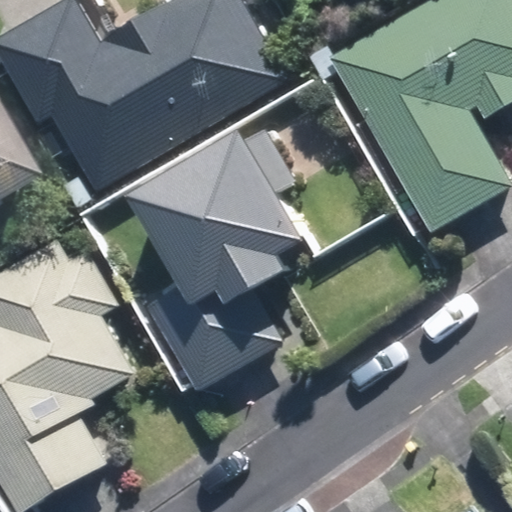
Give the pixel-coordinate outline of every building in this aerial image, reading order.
[(255,0),(188,0),(112,43),(87,0),(72,0),(2,40),(51,128),(64,119),(106,194),(303,82),(255,0)] [(511,0),(442,0),(342,56),(441,232),(511,192),(511,165),(482,112),(489,108),(496,120),(511,111),(511,0)] [(326,236),(263,128),(149,195),(199,283),(160,307),(208,389),(293,341),(266,291),(309,265),(301,250),(326,236)] [(0,206),(27,191),(0,141),(0,206)] [(0,328),(0,462),(29,511),(36,511),(116,465),(89,417),(106,407),(102,401),(147,374),(113,317),(131,307),(99,251),(81,261),(69,242),(0,282),(0,315),(6,325),(0,328)]
